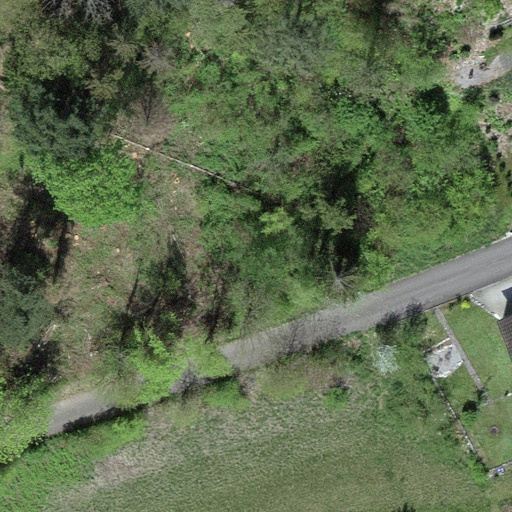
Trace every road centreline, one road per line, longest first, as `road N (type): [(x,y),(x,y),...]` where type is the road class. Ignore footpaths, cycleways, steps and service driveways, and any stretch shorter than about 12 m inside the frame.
road 1 (track): [(366,313),(0,440)]
road 2 (residential): [(511,255),(366,313)]
